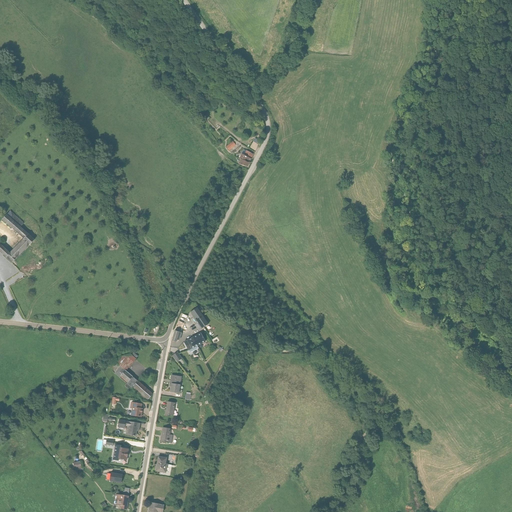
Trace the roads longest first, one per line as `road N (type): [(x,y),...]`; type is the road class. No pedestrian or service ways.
road 1 (unclassified): [(165,341),(269,132),(261,102),(187,0)]
road 2 (residential): [(165,341),(138,511)]
road 3 (unclassified): [(0,321),(165,341)]
